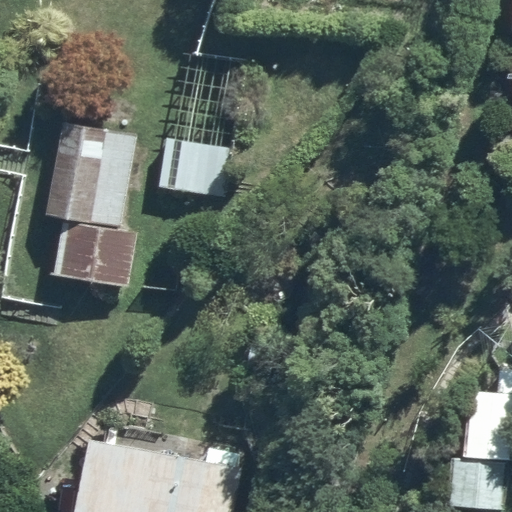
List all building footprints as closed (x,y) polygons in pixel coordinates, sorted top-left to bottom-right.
[(129,219),(138,128),(65,118),(53,205),(67,207),(61,267),(134,275),(140,220),(129,219)] [(171,127),(160,177),(226,191),(236,141),(171,127)] [(184,223),(152,219),(144,279),(176,284),(184,223)] [(511,377),(476,371),(455,492),(503,499),(511,451),(511,377)] [(97,432),(78,511),(231,511),(242,465),(238,464),(241,449),(209,442),(206,456),(97,432)]
